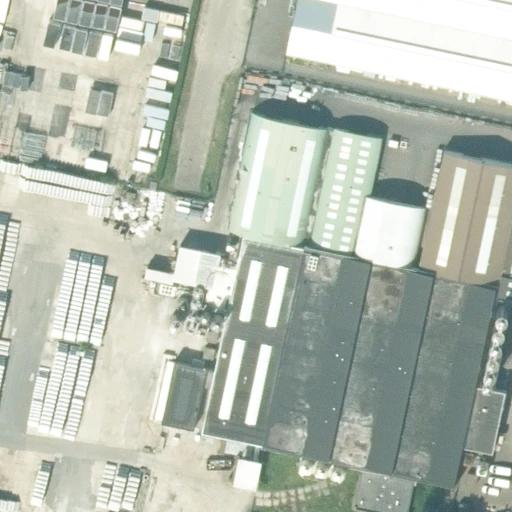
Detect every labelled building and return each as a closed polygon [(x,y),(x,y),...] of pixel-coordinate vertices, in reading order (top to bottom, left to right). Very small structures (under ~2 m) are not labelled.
[(511,0),(297,0),(287,52),(511,99),(511,0)] [(511,164),(443,150),(418,267),(498,284),(496,294),(511,297),(511,164)] [(477,383),(496,294),(498,284),(418,267),(244,230),(238,256),(202,431),(264,443),(263,445),(368,467),(415,477),(456,485),(465,444),(477,383)] [(216,343),(218,332),(208,330),(206,341),(216,343)] [(213,360),(215,349),(205,347),(202,358),(213,360)] [(162,421),(194,429),(207,368),(175,361),(162,421)] [(505,389),(486,385),(477,383),(465,444),(492,450),(505,389)] [(381,511),(407,511),(415,477),(368,467),(360,507),(361,508),(381,511)] [(468,473),(466,483),(476,485),(478,475),(468,473)] [(459,503),(457,511),(468,511),(470,506),(459,503)]
